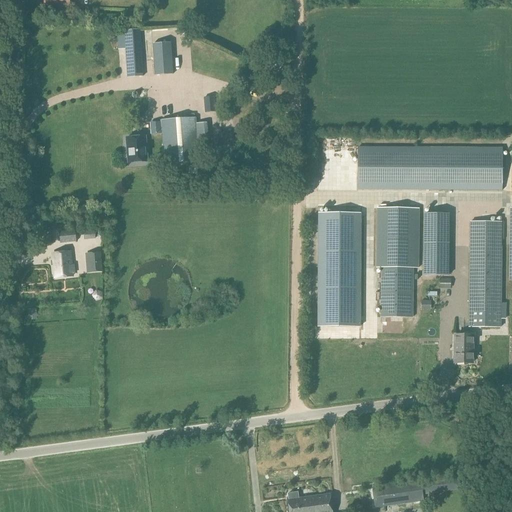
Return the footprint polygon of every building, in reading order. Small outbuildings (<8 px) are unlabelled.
[(143,76),(139,29),(131,29),(124,30),(125,36),(117,37),(118,49),(125,48),(127,77),(143,76)] [(171,43),(152,44),(154,76),(173,75),(171,43)] [(282,57),(274,52),(266,64),(278,71),(283,64),(279,61),(282,57)] [(260,64),(253,59),(250,63),(256,69),(260,64)] [(215,97),(205,98),(206,113),(216,112),(215,97)] [(164,122),(149,123),(150,135),(165,134),(166,163),(194,162),(194,157),(205,156),(203,126),(192,126),(191,118),(164,120),(164,122)] [(128,161),(148,160),(146,134),(127,136),(128,161)] [(502,149),(359,148),(358,189),(503,191),(502,149)] [(418,266),(418,212),(378,210),(378,265),(382,265),(382,315),(411,315),(413,266),(418,266)] [(317,217),(316,325),(358,326),(359,217),(359,214),(317,214),(317,217)] [(449,214),(424,214),(423,276),(448,276),(449,214)] [(471,221),(469,327),(501,327),(501,319),(505,319),(505,303),(501,303),(503,222),(471,221)] [(61,242),(76,241),(75,232),(60,233),(61,242)] [(53,244),(53,234),(45,234),(45,244),(53,244)] [(88,273),(102,271),(100,252),(86,253),(88,273)] [(71,266),(70,253),(52,255),(55,278),(72,276),(72,273),(73,273),(73,266),(71,266)] [(451,279),(440,279),(440,289),(451,289),(451,279)] [(35,309),(27,309),(28,320),(36,320),(35,309)] [(472,364),(473,336),(455,336),(454,363),(472,364)] [(416,362),(431,362),(431,351),(416,350),(416,362)] [(461,475),(372,488),(375,508),(424,502),(424,495),(463,490),(461,475)] [(289,500),(288,500),(289,511),(310,511),(310,506),(311,506),(310,497),(300,499),(299,499),(298,493),(288,494),(289,500)] [(311,506),(310,506),(310,511),(331,511),(330,495),(313,497),(310,497),(311,506)]
